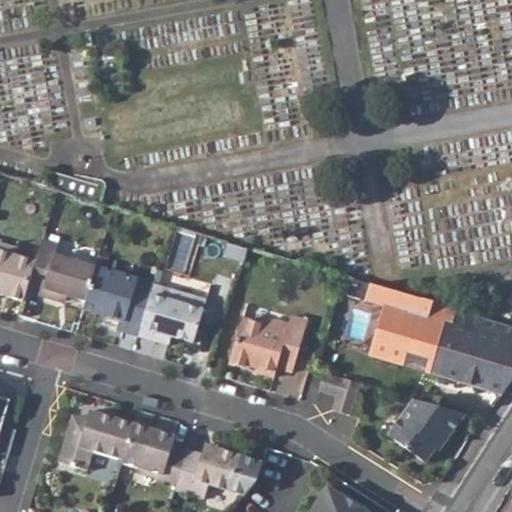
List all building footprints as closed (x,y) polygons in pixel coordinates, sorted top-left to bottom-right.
[(34,263),(26,292),(59,302),(61,295),(67,296),(85,302),(95,267),(95,266),(55,254),(58,245),(41,240),(34,263)] [(246,248),(227,243),(223,255),(243,261),(246,248)] [(0,295),(23,303),(25,293),(26,292),(34,263),(15,257),(17,249),(0,244),(0,295)] [(85,302),(82,310),(119,320),(116,330),(137,336),(152,285),(152,284),(95,267),(85,302)] [(343,347),(501,395),(511,380),(511,327),(487,320),(388,290),(353,280),(349,295),(357,298),(343,347)] [(152,285),(137,336),(156,342),(158,333),(170,336),(192,343),(205,301),(152,285)] [(290,317),(288,321),(304,327),(306,321),(290,317)] [(228,363),(272,377),(276,367),(291,372),(304,327),(288,321),(287,325),(274,321),(265,326),(241,319),(228,363)] [(170,336),(158,333),(156,342),(167,345),(170,336)] [(320,393),(336,397),(340,382),(325,377),(320,393)] [(351,416),(361,386),(341,379),(340,382),(336,397),(331,411),(351,416)] [(0,429),(8,401),(0,398),(0,429)] [(414,402),(387,439),(423,465),(434,450),(442,439),(446,442),(464,418),(414,402)] [(75,417),(60,464),(90,473),(96,454),(121,461),(132,424),(92,412),(90,420),(75,417)] [(177,436),(132,424),(121,461),(121,462),(142,469),(140,473),(176,484),(186,450),(187,449),(174,446),(177,436)] [(439,453),(446,442),(442,439),(434,450),(439,453)] [(210,486),(232,492),(243,496),(255,483),(261,463),(206,446),(204,455),(186,450),(176,484),(174,491),(206,500),(210,486)] [(358,511),(324,491),(310,511),(358,511)]
